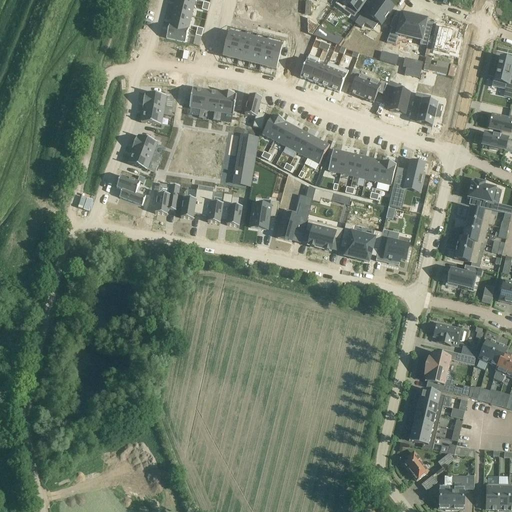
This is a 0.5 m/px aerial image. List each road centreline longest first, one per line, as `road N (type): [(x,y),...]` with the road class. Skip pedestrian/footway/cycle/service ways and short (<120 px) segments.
road 1 (residential): [(418,297),(91,227)]
road 2 (residential): [(145,64),(261,80),(452,154)]
road 3 (residential): [(41,511),(25,436),(28,391),(71,224)]
road 4 (residential): [(408,511),(377,468),(418,297)]
road 5 (residential): [(91,227),(145,64)]
road 6 (residential): [(418,297),(452,154)]
road 7 (residential): [(452,154),(483,27)]
